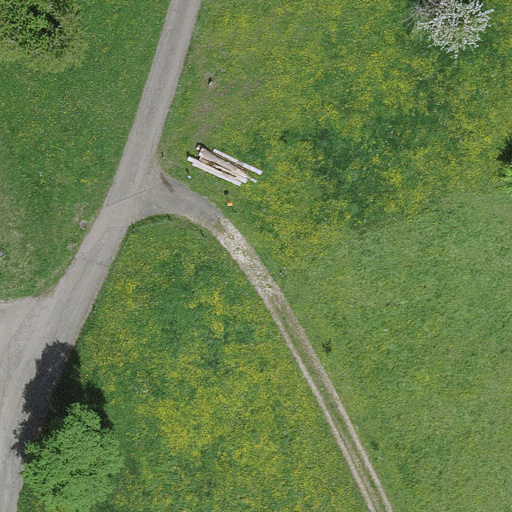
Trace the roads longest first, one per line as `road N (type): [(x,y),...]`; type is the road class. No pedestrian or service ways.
road 1 (unclassified): [(182,0),(130,178),(18,402)]
road 2 (track): [(130,178),(190,202),(236,244),(287,321),(382,511)]
